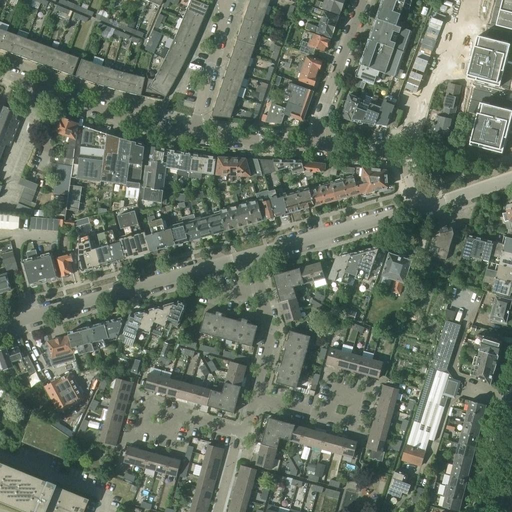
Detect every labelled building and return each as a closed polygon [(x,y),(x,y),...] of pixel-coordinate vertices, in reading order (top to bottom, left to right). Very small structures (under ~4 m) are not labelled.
[(207,6),(192,0),(189,0),(186,9),(203,17),(207,6)] [(255,0),(250,0),(248,9),(265,15),(269,5),(255,0)] [(343,5),(343,4),(332,0),(325,0),(324,3),(317,1),(315,6),(339,15),(341,9),(343,9),(344,7),(343,5)] [(394,0),(382,0),(380,8),(401,15),(403,8),(409,10),(411,5),(394,0)] [(478,37),(468,78),(477,80),(468,112),(478,114),(470,145),(502,153),(511,115),(511,101),(506,100),(511,76),(511,0),(496,0),(487,39),(478,37)] [(322,17),(321,22),(335,28),(335,27),(337,27),(338,24),(337,22),(339,17),(313,8),(311,13),(322,17)] [(398,23),(401,15),(380,8),(376,19),(403,28),(404,23),(401,22),(400,23),(398,23)] [(199,27),(203,17),(186,9),(182,20),(199,27)] [(265,15),(248,9),(245,18),(262,24),(265,15)] [(262,24),(245,18),(241,28),(259,34),(262,24)] [(376,19),(369,39),(406,52),(413,31),(403,28),(376,19)] [(133,29),(135,23),(130,20),(127,26),(133,29)] [(199,27),(182,20),(177,30),(195,37),(199,27)] [(335,29),(335,28),(321,22),(319,27),(308,23),(306,29),(331,38),(333,33),(335,33),(336,30),(335,29)] [(259,34),(241,28),(237,40),(255,46),(259,34)] [(193,41),(195,37),(177,30),(173,40),(190,47),(193,41)] [(6,32),(0,49),(10,53),(16,36),(6,32)] [(303,42),(300,51),(313,56),(315,49),(326,53),(331,40),(313,34),(309,44),(303,42)] [(16,36),(10,53),(20,57),(26,40),(16,36)] [(360,65),(386,74),(397,78),(406,52),(369,39),(368,41),(361,64),(360,63),(360,65)] [(26,40),(20,57),(30,61),(36,43),(26,40)] [(152,42),(148,40),(144,50),(153,54),(157,44),(152,42)] [(185,58),(190,47),(173,40),(169,50),(185,58)] [(255,46),(237,40),(234,49),(252,55),(255,46)] [(30,61),(40,65),(47,47),(36,43),(30,61)] [(40,65),(50,68),(57,51),(47,47),(40,65)] [(231,59),(249,65),(252,55),(234,49),(231,59)] [(184,61),(185,58),(169,50),(164,60),(166,61),(180,68),(184,61)] [(50,68),(60,72),(67,55),(57,51),(50,68)] [(60,72),(71,76),(78,58),(67,55),(60,72)] [(304,62),(300,61),(298,67),(319,74),(321,68),(323,66),(323,63),(323,62),(306,55),(304,62)] [(227,69),(245,75),(249,65),(231,59),(227,69)] [(74,77),(85,81),(91,63),(81,60),(74,77)] [(175,78),(180,68),(166,61),(161,71),(175,78)] [(91,63),(85,81),(96,84),(101,67),(91,63)] [(386,74),(360,65),(358,70),(356,71),(355,74),(356,76),(356,77),(375,84),(377,76),(379,77),(379,74),(381,75),(381,76),(381,77),(384,78),(386,74)] [(96,84),(106,88),(112,70),(101,67),(96,84)] [(299,73),(297,80),(315,86),(315,84),(317,82),(317,80),(319,74),(298,67),(296,72),(299,73)] [(224,80),(242,86),(245,75),(227,69),(224,80)] [(106,88),(117,91),(122,73),(112,70),(106,88)] [(174,81),(175,78),(161,71),(160,74),(156,81),(170,88),(174,81)] [(117,91),(128,94),(133,75),(122,73),(117,91)] [(133,75),(128,94),(139,96),(144,78),(133,75)] [(221,90),(238,96),(242,86),(224,80),(221,90)] [(156,81),(146,98),(162,101),(170,88),(156,81)] [(449,93),(461,96),(463,85),(451,82),(449,93)] [(292,90),(288,102),(306,109),(307,108),(309,105),(308,103),(312,91),(290,83),(288,89),(292,90)] [(256,92),(261,93),(265,95),(267,89),(263,87),(258,85),(256,92)] [(217,100),(235,106),(238,96),(221,90),(217,100)] [(360,99),(352,121),(357,122),(358,124),(361,125),(363,124),(364,123),(370,106),(363,104),(367,94),(363,92),(362,94),(360,99)] [(352,121),(360,99),(350,95),(347,102),(345,102),(342,111),(344,111),(342,117),(344,118),(344,120),(347,121),(349,120),(352,121)] [(375,127),(376,125),(382,108),(375,106),(378,97),(374,95),(370,106),(364,123),(368,124),(370,126),(373,127),(375,127)] [(451,138),(459,98),(447,95),(443,117),(437,116),(436,123),(431,122),(429,134),(430,134),(430,133),(433,134),(433,135),(434,135),(434,134),(437,135),(437,136),(438,136),(439,135),(443,136),(443,137),(444,137),(444,136),(451,138)] [(212,116),(231,118),(235,106),(217,100),(212,116)] [(387,127),(394,109),(395,106),(387,103),(387,101),(385,100),(382,108),(376,125),(387,127)] [(306,110),(306,109),(288,102),(286,108),(272,102),(265,122),(281,124),(285,115),(302,121),(304,115),(306,113),(306,110)] [(5,107),(0,119),(0,160),(19,112),(5,107)] [(398,129),(403,112),(394,109),(387,127),(398,129)] [(62,117),(62,118),(59,117),(54,130),(70,136),(69,145),(65,145),(64,158),(59,157),(54,194),(69,196),(76,150),(78,137),(80,124),(62,117)] [(74,159),(72,177),(102,182),(128,184),(128,181),(130,164),(133,142),(108,135),(85,126),(85,127),(79,125),(78,137),(76,150),(74,159)] [(128,184),(127,186),(140,188),(141,184),(141,183),(143,166),(146,146),(133,142),(130,164),(128,181),(128,184)] [(167,169),(168,164),(164,163),(165,156),(169,157),(169,150),(152,147),(147,185),(145,200),(162,203),(167,169)] [(169,150),(169,157),(168,164),(167,169),(179,171),(181,153),(169,150)] [(191,173),(193,155),(181,153),(179,171),(191,173)] [(201,179),(202,174),(204,156),(193,155),(191,173),(190,178),(201,179)] [(216,157),(204,156),(202,174),(214,175),(216,157)] [(227,182),(227,175),(229,158),(218,157),(216,181),(227,182)] [(233,175),(237,176),(239,159),(229,158),(227,175),(227,182),(232,182),(233,175)] [(239,159),(237,176),(237,180),(242,180),(242,176),(251,177),(250,173),(256,174),(252,160),(239,159)] [(252,160),(256,174),(261,174),(258,160),(252,160)] [(274,160),(260,160),(264,175),(277,171),(289,168),(289,171),(292,170),(295,183),(307,179),(302,162),(302,161),(274,160)] [(313,176),(316,176),(316,175),(324,176),(323,179),(330,177),(330,175),(336,176),(338,166),(302,162),(307,179),(308,181),(313,179),(313,176)] [(359,195),(360,194),(361,198),(375,194),(375,191),(387,188),(387,171),(355,167),(355,169),(354,174),(354,175),(357,177),(363,178),(363,181),(356,183),(359,195)] [(337,201),(359,195),(356,183),(355,177),(332,184),(337,201)] [(301,210),(315,207),(310,190),(308,181),(307,179),(295,183),(296,184),(298,192),(296,192),(301,210)] [(269,194),(276,217),(282,216),(282,218),(288,216),(287,214),(289,214),(284,197),(283,196),(280,184),(276,185),(277,190),(269,192),(269,194)] [(294,212),(297,214),(301,213),(301,210),(296,192),(298,192),(296,184),(289,186),(290,189),(284,190),(286,195),(283,196),(284,197),(289,214),(294,212)] [(337,201),(332,184),(310,190),(315,207),(337,201)] [(33,210),(29,208),(36,191),(25,187),(16,210),(30,216),(33,210)] [(68,210),(78,212),(81,192),(70,190),(68,210)] [(269,194),(256,196),(258,201),(264,221),(269,219),(271,221),(275,220),(275,218),(276,217),(269,194)] [(68,198),(59,196),(57,214),(66,215),(68,198)] [(227,231),(264,221),(258,201),(221,211),(227,231)] [(506,207),(508,211),(507,212),(507,213),(503,214),(505,222),(509,221),(511,228),(507,229),(507,230),(509,230),(508,235),(511,236),(511,204),(507,205),(506,207)] [(151,252),(147,236),(146,232),(142,233),(135,211),(118,216),(122,230),(124,229),(126,238),(121,239),(121,242),(126,259),(133,257),(133,259),(144,256),(143,255),(151,252)] [(215,215),(209,217),(214,235),(215,235),(215,236),(220,234),(220,233),(227,231),(221,211),(214,213),(215,215)] [(0,229),(12,230),(19,228),(20,216),(0,214),(0,229)] [(195,214),(183,218),(183,220),(189,242),(196,240),(196,241),(201,240),(201,239),(202,238),(196,218),(195,214)] [(158,251),(164,249),(156,221),(154,216),(148,218),(153,234),(147,236),(151,252),(152,252),(152,253),(154,255),(157,254),(158,252),(158,251)] [(201,217),(196,218),(202,238),(209,236),(209,237),(213,236),(213,235),(214,235),(209,217),(201,219),(201,217)] [(88,218),(75,221),(74,228),(90,224),(88,218)] [(163,221),(162,219),(156,221),(164,249),(170,247),(170,248),(172,250),(175,249),(176,247),(176,245),(177,245),(172,229),(171,227),(168,228),(165,220),(163,221)] [(172,229),(177,245),(179,247),(183,246),(184,243),(189,242),(183,220),(177,222),(177,225),(171,226),(171,227),(172,229)] [(442,227),(441,230),(433,257),(446,261),(445,263),(459,267),(460,261),(447,257),(454,237),(462,239),(466,226),(457,223),(442,227)] [(113,230),(104,233),(112,263),(119,261),(121,263),(124,262),(125,260),(126,259),(121,242),(117,243),(113,230)] [(101,248),(97,249),(101,266),(102,266),(104,268),(108,267),(109,264),(112,263),(104,233),(98,235),(101,248)] [(101,266),(97,249),(92,250),(89,236),(80,239),(80,268),(83,271),(94,268),(97,270),(100,269),(101,266)] [(462,258),(469,260),(476,238),(468,236),(462,258)] [(485,240),(476,238),(469,260),(470,260),(471,257),(478,259),(477,262),(479,262),(485,240)] [(505,245),(495,243),(493,249),(511,253),(511,239),(507,238),(505,245)] [(490,262),(491,256),(493,249),(495,243),(485,240),(479,262),(481,263),(482,260),(490,262)] [(380,246),(366,251),(356,276),(355,279),(362,281),(363,278),(368,280),(375,261),(382,264),(386,253),(379,250),(380,246)] [(511,253),(493,249),(491,256),(502,258),(500,266),(511,268),(511,253)] [(31,286),(32,287),(36,286),(37,284),(51,280),(53,281),(57,280),(57,278),(59,278),(53,255),(38,259),(36,250),(26,253),(29,261),(23,263),(29,286),(31,286)] [(355,279),(356,276),(366,251),(351,255),(344,275),(342,283),(353,287),(355,279)] [(3,262),(6,275),(1,276),(1,273),(0,273),(0,293),(12,290),(8,276),(20,272),(14,252),(4,255),(5,261),(3,262)] [(342,283),(344,275),(351,255),(349,255),(347,252),(343,253),(343,257),(336,259),(329,279),(335,282),(336,281),(342,283)] [(392,279),(395,280),(392,292),(400,295),(404,283),(405,284),(413,260),(390,254),(382,276),(383,276),(381,284),(390,286),(392,279)] [(72,255),(57,259),(62,278),(64,277),(64,278),(65,279),(69,278),(70,276),(74,274),(71,263),(74,262),(72,255)] [(326,261),(310,266),(314,282),(325,279),(322,268),(327,266),(326,261)] [(439,266),(430,263),(429,268),(437,271),(439,266)] [(299,269),(304,285),(314,282),(310,266),(299,269)] [(511,268),(500,266),(498,272),(488,270),(486,276),(511,282),(511,268)] [(304,285),(299,269),(273,276),(280,302),(296,297),(294,287),(304,285)] [(511,282),(486,276),(484,282),(495,285),(493,292),(511,297),(511,282)] [(317,292),(315,298),(320,300),(323,295),(317,292)] [(283,312),(299,308),(296,297),(280,302),(283,312)] [(511,302),(511,299),(507,298),(507,300),(496,297),(490,319),(506,324),(511,302)] [(320,310),(322,305),(313,300),(310,305),(320,310)] [(178,305),(174,304),(165,327),(164,329),(170,332),(173,325),(178,327),(187,305),(179,302),(178,305)] [(151,332),(150,333),(161,337),(164,329),(165,327),(174,304),(164,306),(163,309),(159,308),(154,325),(151,332)] [(145,312),(139,330),(145,333),(146,330),(151,332),(154,325),(159,308),(150,310),(149,313),(145,312)] [(302,319),(299,308),(283,312),(286,323),(302,319)] [(342,316),(354,321),(357,313),(345,308),(342,316)] [(458,311),(454,320),(461,323),(464,314),(458,311)] [(135,339),(139,330),(145,312),(136,314),(135,317),(131,316),(129,321),(125,319),(118,337),(117,340),(122,342),(125,335),(135,339)] [(206,312),(200,333),(226,340),(232,319),(222,316),(223,313),(217,312),(216,315),(206,312)] [(329,317),(325,332),(331,334),(335,319),(329,317)] [(105,323),(109,340),(118,337),(125,319),(124,318),(105,323)] [(242,322),(232,319),(226,340),(252,347),(258,326),(247,323),(248,320),(242,319),(242,322)] [(461,326),(446,321),(416,416),(407,445),(402,460),(421,466),(426,451),(431,453),(449,397),(454,398),(459,382),(454,380),(447,370),(449,363),(461,326)] [(309,322),(308,327),(323,331),(324,326),(309,322)] [(109,340),(105,323),(92,326),(97,342),(99,350),(106,348),(104,340),(108,339),(109,340)] [(92,343),(97,342),(92,326),(81,330),(87,353),(95,351),(92,343)] [(68,333),(69,336),(74,354),(79,353),(80,355),(87,353),(81,330),(68,333)] [(311,337),(290,331),(287,341),(284,340),(283,346),(286,347),(283,357),(304,363),(311,337)] [(315,332),(313,338),(329,342),(330,336),(315,332)] [(474,350),(480,352),(498,356),(502,342),(501,341),(502,337),(485,332),(483,337),(478,336),(474,350)] [(69,336),(48,342),(53,358),(50,359),(52,367),(57,365),(67,363),(76,360),(74,354),(69,336)] [(195,350),(197,344),(182,340),(180,346),(195,350)] [(166,343),(161,356),(166,358),(171,346),(166,343)] [(219,356),(220,351),(200,345),(199,351),(219,356)] [(341,351),(337,367),(347,370),(352,354),(353,347),(343,345),(341,351)] [(0,370),(1,370),(4,369),(5,369),(11,367),(13,366),(13,365),(14,365),(15,367),(19,375),(21,375),(28,371),(30,374),(36,371),(31,361),(26,350),(25,350),(25,352),(21,353),(19,348),(18,348),(12,350),(8,352),(7,349),(1,351),(0,351),(0,370)] [(326,364),(337,367),(341,351),(330,348),(326,364)] [(241,356),(242,352),(239,352),(238,355),(224,352),(223,357),(248,364),(249,358),(241,356)] [(475,357),(473,365),(494,371),(498,356),(480,352),(478,358),(475,357)] [(347,370),(358,373),(362,357),(352,354),(347,370)] [(304,363),(283,357),(280,367),(277,366),(276,372),(279,373),(276,383),(297,388),(304,363)] [(358,373),(368,376),(373,359),(362,357),(358,373)] [(383,362),(373,359),(368,376),(379,378),(383,362)] [(135,360),(131,372),(140,374),(144,362),(135,360)] [(244,377),(247,366),(231,362),(228,373),(244,377)] [(494,371),(473,365),(470,364),(468,370),(472,371),(470,377),(473,377),(473,378),(490,386),(494,371)] [(160,376),(156,392),(166,395),(171,379),(170,379),(172,373),(162,371),(161,376),(160,376)] [(76,411),(73,406),(85,400),(70,373),(45,387),(62,419),(76,411)] [(145,389),(156,392),(160,376),(149,373),(145,389)] [(225,383),(241,387),(244,377),(228,373),(225,383)] [(117,378),(114,389),(130,394),(133,383),(117,378)] [(177,398),(181,382),(171,379),(166,395),(177,398)] [(317,386),(318,380),(313,379),(311,384),(312,384),(310,390),(315,391),(317,386)] [(187,401),(192,385),(181,382),(177,398),(187,401)] [(214,385),(212,390),(208,406),(234,413),(241,387),(225,383),(224,388),(214,385)] [(198,403),(202,387),(192,385),(187,401),(198,403)] [(383,385),(381,396),(396,400),(399,389),(383,385)] [(208,406),(212,390),(202,387),(198,403),(208,406)] [(130,394),(114,389),(111,400),(127,404),(130,394)] [(378,406),(394,411),(396,400),(381,396),(378,406)] [(111,400),(108,410),(124,414),(127,404),(111,400)] [(470,401),(468,412),(483,416),(484,415),(485,414),(486,412),(485,410),(486,405),(470,401)] [(391,421),(394,411),(378,406),(375,417),(391,421)] [(124,414),(108,410),(106,421),(122,425),(124,414)] [(483,416),(468,412),(465,422),(481,427),(482,422),(483,421),(484,418),(483,416)] [(22,425),(26,416),(20,413),(16,423),(22,425)] [(32,413),(20,442),(63,460),(72,439),(32,413)] [(372,427),(388,431),(391,421),(375,417),(372,427)] [(269,418),(262,444),(278,448),(280,438),(290,441),(295,425),(269,418)] [(119,435),(122,425),(106,421),(103,431),(119,435)] [(481,427),(465,422),(462,433),(478,437),(478,436),(480,435),(480,433),(479,432),(481,427)] [(305,428),(295,425),(290,441),(301,444),(305,428)] [(372,427),(369,438),(385,442),(388,431),(372,427)] [(316,431),(305,428),(301,444),(311,446),(316,431)] [(116,446),(119,435),(103,431),(100,442),(116,446)] [(326,433),(316,431),(311,446),(322,449),(326,433)] [(336,436),(326,433),(322,449),(332,452),(336,436)] [(478,437),(462,433),(460,444),(475,448),(476,443),(478,442),(479,439),(478,438),(478,437)] [(332,452),(342,455),(347,439),(336,436),(332,452)] [(372,450),(370,458),(382,461),(384,453),(382,453),(385,442),(369,438),(366,448),(372,450)] [(347,439),(342,455),(353,458),(358,442),(347,439)] [(453,442),(450,453),(457,454),(473,459),(473,457),(474,457),(475,454),(474,453),(475,448),(460,444),(453,442)] [(262,444),(259,454),(275,459),(278,448),(262,444)] [(400,452),(401,447),(395,445),(390,444),(389,449),(400,452)] [(205,456),(221,460),(224,449),(208,445),(205,456)] [(124,462),(135,465),(139,449),(128,446),(124,462)] [(149,452),(139,449),(135,465),(145,468),(149,452)] [(145,468),(156,471),(160,455),(149,452),(145,468)] [(256,465),(272,470),(275,459),(259,454),(256,465)] [(472,459),(457,454),(454,465),(470,469),(471,464),(473,463),(473,461),(472,459)] [(160,455),(156,471),(166,474),(170,458),(160,455)] [(293,457),(298,467),(303,464),(298,455),(293,457)] [(221,460),(205,456),(203,466),(219,471),(221,460)] [(181,461),(170,458),(166,474),(177,477),(181,461)] [(290,471),(295,468),(290,459),(285,462),(290,471)] [(314,472),(317,465),(309,463),(307,470),(314,472)] [(318,463),(314,475),(313,481),(318,482),(319,477),(322,478),(326,465),(318,463)] [(0,464),(0,502),(23,511),(81,511),(86,500),(13,470),(0,464)] [(238,476),(254,481),(257,470),(241,465),(238,476)] [(469,473),(470,469),(454,465),(451,476),(467,480),(467,479),(469,478),(470,475),(469,473)] [(219,471),(203,466),(200,477),(216,481),(219,471)] [(395,473),(394,476),(390,487),(388,492),(401,496),(403,492),(407,494),(411,485),(404,482),(407,474),(396,470),(395,473)] [(268,472),(267,478),(277,481),(278,475),(268,472)] [(277,481),(276,483),(285,485),(287,478),(278,475),(277,481)] [(235,487),(251,491),(254,481),(238,476),(235,487)] [(467,480),(451,476),(449,486),(464,490),(466,486),(467,485),(468,482),(467,480)] [(216,481),(200,477),(197,487),(213,491),(216,481)] [(445,485),(443,496),(446,497),(462,501),(462,500),(463,499),(464,496),(463,495),(464,490),(449,486),(445,485)] [(213,491),(197,487),(194,497),(210,502),(213,491)] [(233,497),(249,501),(251,491),(235,487),(233,497)] [(324,496),(338,500),(340,493),(326,489),(324,496)] [(207,511),(210,502),(194,497),(191,508),(206,511),(207,511)] [(230,508),(246,511),(249,501),(233,497),(230,508)] [(462,501),(446,497),(443,507),(459,511),(460,507),(462,506),(462,503),(461,501),(462,501)]
